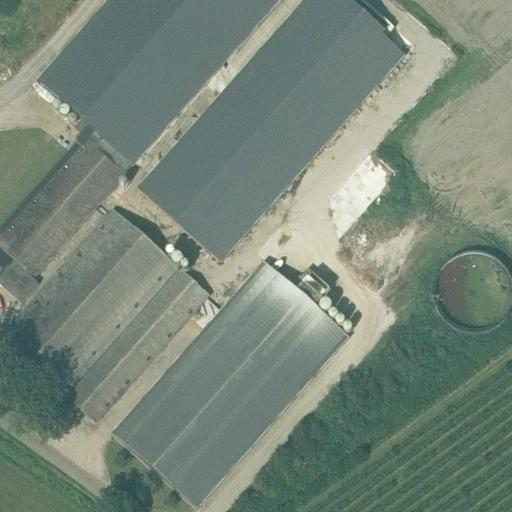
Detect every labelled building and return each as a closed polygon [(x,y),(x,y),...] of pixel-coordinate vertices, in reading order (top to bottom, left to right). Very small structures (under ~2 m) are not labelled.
[(111,0),(37,86),(85,128),(95,136),(132,169),(134,170),(219,74),(284,0),(111,0)] [(306,0),(230,87),(138,192),(223,268),(301,180),(406,59),(405,58),(385,40),(395,30),(360,0),(350,0),(349,2),(345,0),(344,2),(340,0),(306,0)] [(17,222),(0,241),(0,253),(12,264),(0,278),(0,285),(21,305),(40,284),(34,278),(130,170),(132,169),(95,136),(90,139),(86,143),(17,222)] [(114,217),(5,340),(68,395),(67,396),(98,423),(207,300),(114,217)] [(0,278),(12,264),(0,253),(0,278)] [(265,265),(113,437),(197,511),(349,339),(316,310),(332,292),(308,271),(292,289),(265,265)]
